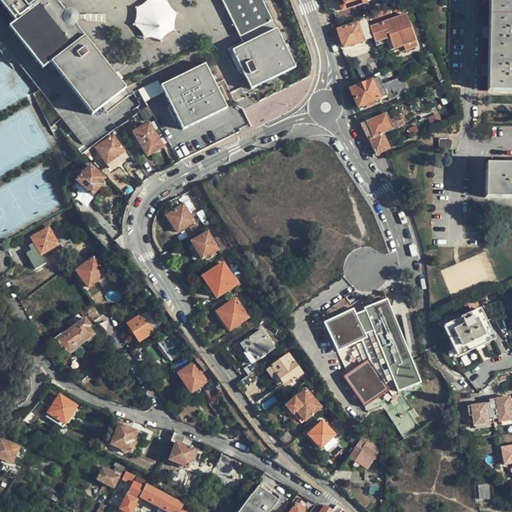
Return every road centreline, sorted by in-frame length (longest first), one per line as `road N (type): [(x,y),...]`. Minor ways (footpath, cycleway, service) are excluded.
road 1 (residential): [(334,492),(276,446),(184,323),(135,234),(141,207),(157,188),(326,108)]
road 2 (residential): [(334,492),(319,499),(205,437),(66,386),(40,356),(0,273)]
road 3 (residential): [(326,108),(393,215),(407,257),(367,269)]
road 4 (residential): [(471,0),(469,144),(511,145)]
